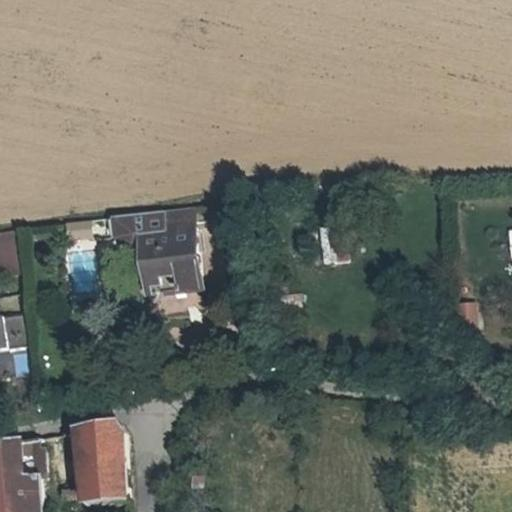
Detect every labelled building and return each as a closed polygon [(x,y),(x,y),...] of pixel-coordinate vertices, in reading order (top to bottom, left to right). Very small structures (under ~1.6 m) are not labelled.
[(156,262),(159,293),(200,288),(193,228),(190,207),(166,210),(116,217),(119,236),(133,247),(147,245),(149,264),(156,262)] [(0,273),(23,271),(18,229),(0,231),(0,273)] [(149,264),(153,294),(159,293),(156,262),(149,264)] [(463,335),(484,333),(481,304),(461,306),(463,335)] [(0,383),(33,381),(29,321),(0,322),(0,383)] [(73,505),(131,503),(128,431),(121,424),(78,432),(79,486),(72,486),(73,505)] [(0,511),(43,511),(42,477),(25,477),(23,441),(0,445),(0,511)]
